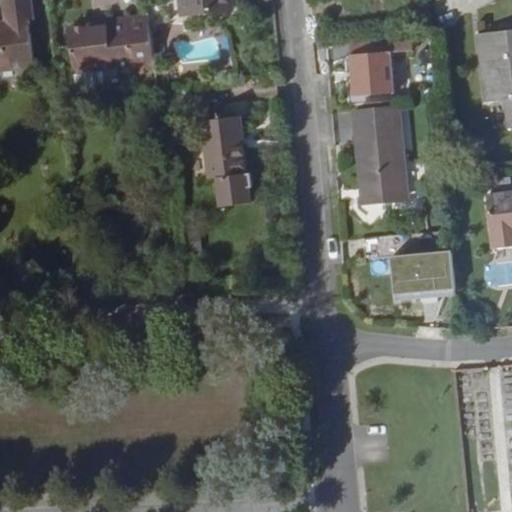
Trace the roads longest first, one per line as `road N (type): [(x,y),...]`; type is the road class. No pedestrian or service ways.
road 1 (residential): [(292,0),(326,345)]
road 2 (residential): [(326,345),(511,349)]
road 3 (residential): [(326,345),(342,505)]
road 4 (residential): [(342,505),(189,511)]
